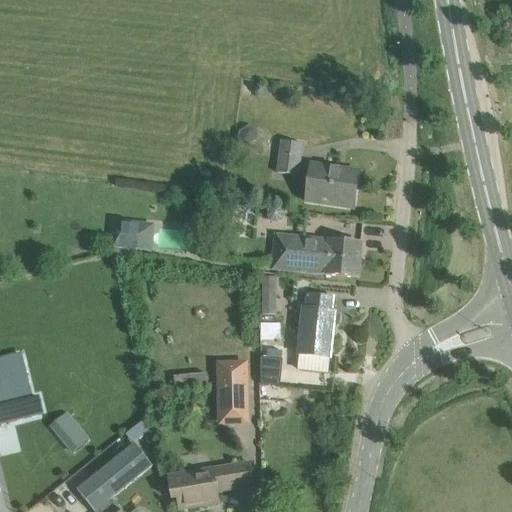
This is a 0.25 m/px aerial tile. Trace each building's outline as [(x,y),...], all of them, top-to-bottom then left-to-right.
[(278,174),(299,177),(304,145),(282,142),(278,174)] [(307,202),(335,207),(355,209),(360,174),(340,171),(312,167),(307,202)] [(141,224),(116,221),(113,250),(125,251),(124,256),(137,257),(137,252),(139,252),(141,224)] [(272,270),(358,279),(362,244),(342,242),(275,237),(272,270)] [(277,317),(278,279),(264,279),(263,317),(277,317)] [(336,313),(333,312),(335,299),(308,296),(306,310),(304,309),(300,356),(331,359),(336,313)] [(259,358),(258,383),(278,384),(279,359),(259,358)] [(23,362),(0,368),(0,425),(44,415),(40,397),(33,399),(23,362)] [(221,425),(248,425),(247,364),(219,365),(221,425)] [(205,376),(189,375),(189,385),(204,386),(205,376)] [(68,415),(52,428),(66,445),(82,432),(68,415)] [(143,423),(133,431),(140,441),(150,433),(143,423)] [(123,511),(113,499),(153,466),(136,445),(78,491),(94,511),(123,511)] [(169,477),(173,501),(178,500),(180,511),(220,505),(218,493),(252,488),(248,464),(169,477)]
